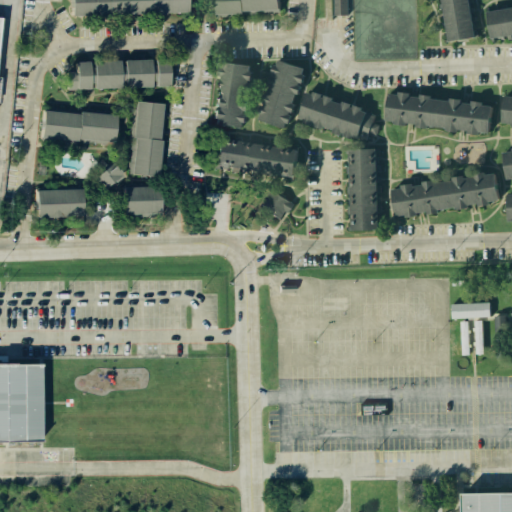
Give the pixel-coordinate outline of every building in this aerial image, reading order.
[(180,0),(67,0),(67,11),(180,11),(180,0)] [(270,0),(209,0),(210,13),(271,10),(270,0)] [(334,0),(335,16),(348,15),(347,0),(334,0)] [(415,0),(354,0),(354,55),(415,55),(415,0)] [(466,0),(438,0),(444,40),(471,36),(466,0)] [(511,5),(483,10),(487,36),(511,32),(511,5)] [(158,59),(68,61),(68,88),(159,86),(158,59)] [(273,59),(254,119),(280,127),(298,68),(273,59)] [(246,65),(217,60),(208,121),(237,126),(246,65)] [(305,89),(294,116),(366,139),(369,132),(374,135),(379,125),(369,121),(371,115),(355,109),(356,106),(305,89)] [(385,91),(381,117),(483,130),(486,105),(385,91)] [(130,100),(123,175),(151,177),(155,139),(151,139),(155,102),(130,100)] [(108,116),(73,110),(72,113),(35,107),(31,133),(103,144),(108,116)] [(511,108),(499,107),(498,119),(511,121),(511,125),(511,108)] [(215,135),(211,161),(285,174),(290,148),(215,135)] [(511,147),(499,149),(502,179),(511,178),(511,147)] [(371,149),(347,149),(347,228),(372,227),(371,149)] [(108,161),(90,173),(98,184),(116,172),(108,161)] [(489,172),(388,187),(391,214),(493,199),(489,172)] [(116,186),(117,212),(151,211),(151,185),(116,186)] [(75,186),(29,189),(31,215),(77,212),(75,186)] [(280,221),(285,211),(289,213),(295,202),(269,190),(259,211),(280,221)] [(486,303),(448,304),(449,318),(487,317),(486,303)] [(506,315),(495,316),(495,333),(506,333),(506,315)] [(480,320),(473,321),(474,354),(481,354),(480,320)] [(466,321),(458,321),(460,355),(467,355),(466,321)] [(0,364),(38,364),(38,442),(0,442),(0,364)] [(511,511),(511,490),(454,490),(454,511),(511,511)]
